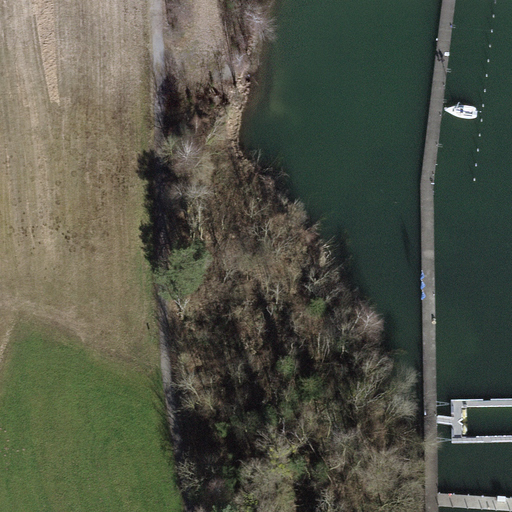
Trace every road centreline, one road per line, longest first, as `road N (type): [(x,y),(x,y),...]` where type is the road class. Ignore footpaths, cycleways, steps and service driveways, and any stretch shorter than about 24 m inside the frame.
road 1 (track): [(142,0),(150,337),(191,511)]
road 2 (track): [(144,86),(217,28),(214,0)]
